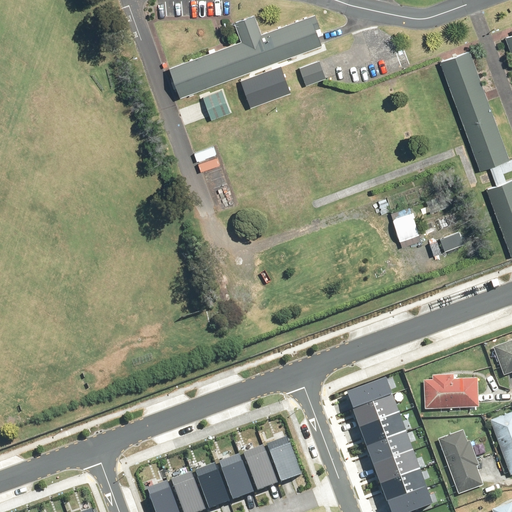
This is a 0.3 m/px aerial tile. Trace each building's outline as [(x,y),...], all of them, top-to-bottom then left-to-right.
[(323,46),(311,14),(265,31),(257,8),(236,16),(244,37),(165,66),(178,100),(323,46)] [(511,34),(502,38),(511,64),(511,34)] [(467,50),(437,61),(474,163),(477,171),(508,160),(467,50)] [(314,60),(295,67),(303,89),(322,82),(314,60)] [(241,80),(251,104),(291,89),(281,64),(241,80)] [(222,90),(200,98),(208,121),(230,113),(222,90)] [(237,148),(243,164),(260,158),(261,162),(256,164),(261,177),(266,175),(284,225),(295,221),(297,228),(312,222),(307,210),(315,207),(311,196),(303,199),(291,165),(299,162),(286,128),(278,131),(274,118),(224,136),(230,150),(237,148)] [(511,178),(481,190),(507,260),(511,258),(511,178)] [(502,376),(511,372),(511,373),(511,341),(492,349),(502,376)] [(347,390),(353,408),(392,393),(386,375),(347,390)] [(433,375),(433,382),(423,382),(423,408),(475,408),(475,380),(455,380),(455,375),(433,375)] [(353,408),(360,426),(399,411),(392,393),(353,408)] [(360,426),(367,444),(406,430),(399,411),(360,426)] [(511,412),(489,422),(511,478),(511,477),(511,412)] [(367,444),(373,462),(412,448),(406,430),(367,444)] [(467,443),(463,431),(437,440),(457,497),(483,488),(476,466),(479,465),(471,442),(467,443)] [(301,473),(289,437),(265,445),(278,481),(301,473)] [(278,481),(265,445),(241,453),(254,489),(278,481)] [(373,462),(380,480),(419,466),(412,448),(373,462)] [(254,489),(241,453),(218,461),(230,497),(254,489)] [(230,497),(218,461),(194,469),(207,505),(230,497)] [(380,480),(387,498),(426,484),(419,466),(380,480)] [(187,511),(207,505),(194,469),(170,478),(182,511),(187,511)] [(182,511),(170,478),(147,486),(156,511),(182,511)] [(387,498),(391,511),(404,511),(433,502),(426,484),(387,498)] [(511,511),(511,504),(511,501),(491,510),(491,511),(511,511)]
